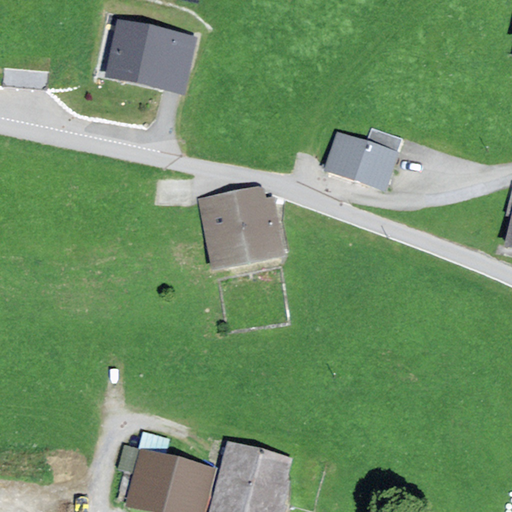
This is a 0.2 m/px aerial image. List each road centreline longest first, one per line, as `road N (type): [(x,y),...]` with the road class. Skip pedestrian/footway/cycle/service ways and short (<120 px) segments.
road 1 (unclassified): [(0,126),(237,173),(511,277)]
road 2 (unknown): [(118,381),(102,511)]
